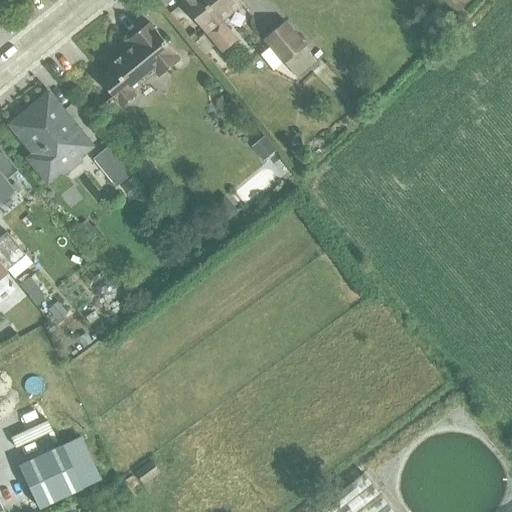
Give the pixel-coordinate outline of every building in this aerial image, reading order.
[(239,0),(184,0),(181,3),(222,53),(238,39),(223,21),(243,5),(239,0)] [(443,26),(442,25),(449,18),(438,7),(420,25),(433,37),(443,26)] [(285,63),(297,78),(317,61),(305,46),(307,45),(286,20),(263,39),(284,64),(285,63)] [(118,101),(117,102),(121,107),(137,94),(134,90),(155,73),(159,77),(181,59),(176,53),(175,54),(149,22),(129,39),(134,45),(109,65),(111,68),(99,79),(118,101)] [(83,161),(81,159),(94,148),(52,97),(32,113),(30,109),(11,125),(33,151),(25,158),(48,185),(63,173),(65,176),(83,161)] [(265,136),(252,146),(265,161),(277,150),(265,136)] [(116,186),(133,172),(110,144),(93,158),(116,186)] [(0,147),(0,172),(6,180),(18,170),(0,147)] [(148,186),(162,174),(149,157),(134,169),(148,186)] [(272,162),(236,188),(247,203),(283,177),(272,162)] [(0,203),(15,191),(6,180),(0,172),(0,203)] [(133,199),(146,188),(135,174),(122,185),(133,199)] [(0,260),(10,272),(15,278),(33,263),(8,231),(0,237),(0,260)] [(0,260),(0,280),(10,272),(0,260)] [(29,276),(20,284),(37,304),(47,297),(29,276)] [(9,283),(0,290),(0,302),(15,290),(9,283)] [(118,294),(105,298),(109,310),(121,307),(118,294)] [(40,317),(25,298),(17,305),(32,324),(40,317)] [(48,309),(58,321),(68,313),(58,301),(48,309)] [(9,324),(0,329),(0,340),(14,333),(9,324)] [(40,403),(16,414),(22,427),(46,416),(40,403)] [(81,436),(20,465),(40,509),(83,488),(83,487),(101,478),(81,436)] [(144,485),(161,473),(151,460),(135,472),(144,485)] [(395,511),(364,472),(364,473),(313,511),(395,511)] [(55,511),(78,511),(74,503),(55,511)]
